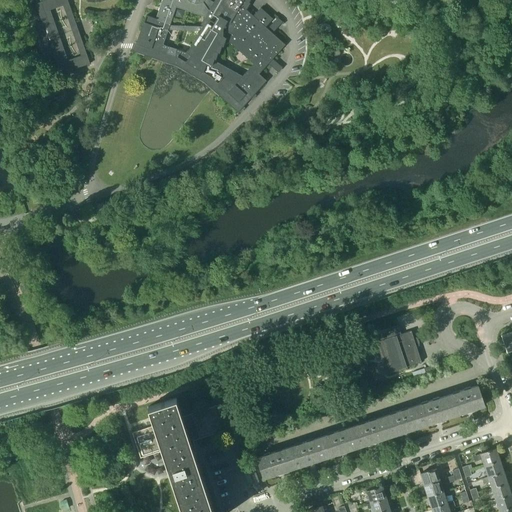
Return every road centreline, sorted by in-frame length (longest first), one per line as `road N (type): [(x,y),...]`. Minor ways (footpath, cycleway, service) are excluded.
road 1 (trunk): [(511,221),(0,380)]
road 2 (trunk): [(0,400),(511,242)]
road 3 (residential): [(282,502),(511,422)]
road 4 (residential): [(482,322),(456,308),(441,326),(491,362)]
